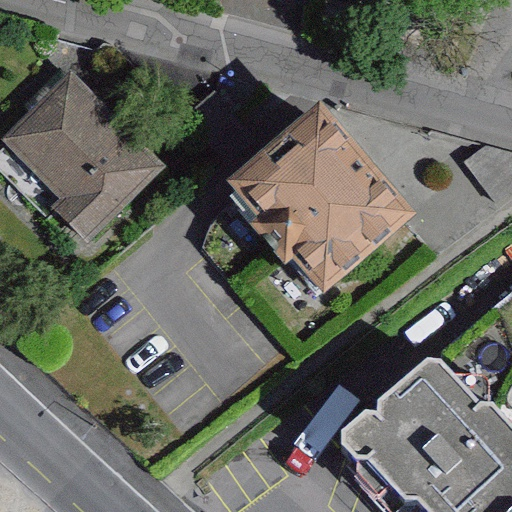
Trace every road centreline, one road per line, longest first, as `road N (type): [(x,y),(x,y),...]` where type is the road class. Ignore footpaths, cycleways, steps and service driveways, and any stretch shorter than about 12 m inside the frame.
road 1 (residential): [(511,118),(32,0)]
road 2 (secondary): [(109,511),(0,408)]
